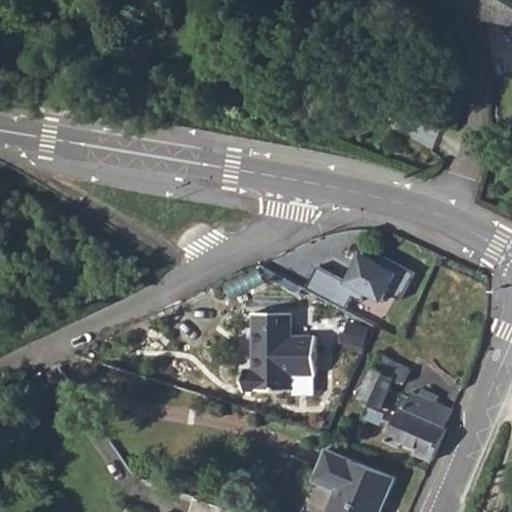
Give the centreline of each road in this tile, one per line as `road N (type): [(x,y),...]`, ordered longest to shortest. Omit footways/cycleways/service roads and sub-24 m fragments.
road 1 (residential): [(0,373),(224,258),(301,205),(316,179)]
road 2 (residential): [(0,128),(316,179)]
road 3 (residential): [(316,179),(443,216),(511,258)]
road 4 (residential): [(441,511),(511,344)]
